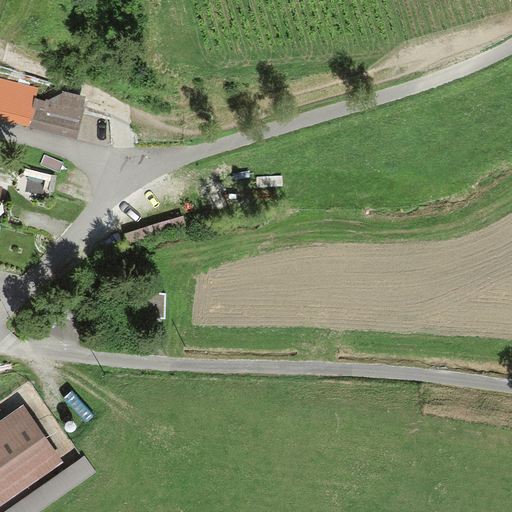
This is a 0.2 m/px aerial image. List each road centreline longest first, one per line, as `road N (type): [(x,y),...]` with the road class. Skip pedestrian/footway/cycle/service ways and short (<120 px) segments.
road 1 (track): [(0,313),(148,166),(455,73),(511,45)]
road 2 (track): [(0,346),(166,365),(336,368),(511,390)]
